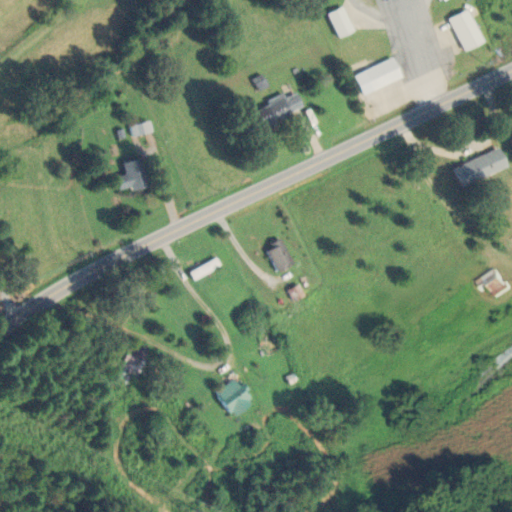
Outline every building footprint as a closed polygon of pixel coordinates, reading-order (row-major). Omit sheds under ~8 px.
[(324,14),(336,38),(352,30),(340,6),(324,14)] [(446,19),(462,51),(482,41),(465,9),(446,19)] [(360,95),(399,78),(390,58),(351,75),(360,95)] [(301,110),(293,90),(249,110),(258,130),(301,110)] [(146,131),(143,123),(131,127),(134,135),(146,131)] [(456,186),(502,170),(495,150),(449,166),(456,186)] [(122,176),(113,178),(117,194),(145,188),(139,159),(119,163),(122,176)] [(261,246),(273,271),(289,263),(277,239),(261,246)] [(185,271),(189,279),(217,267),(214,258),(185,271)] [(479,291),(485,287),(492,296),(505,287),(492,267),(472,281),(479,291)] [(130,388),(145,345),(126,339),(112,382),(130,388)] [(511,370),(511,342),(436,402),(450,420),(511,370)] [(248,403),(232,377),(211,390),(227,416),(248,403)]
